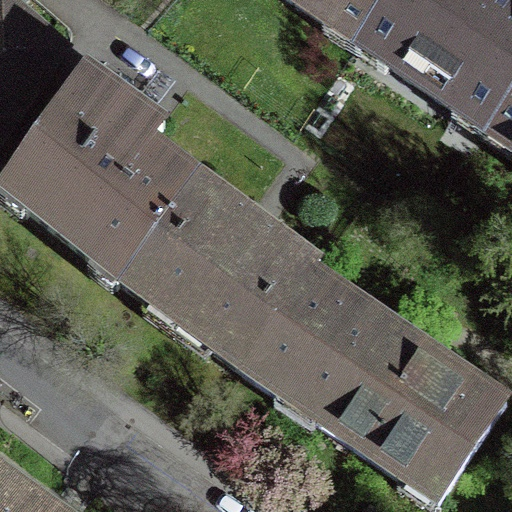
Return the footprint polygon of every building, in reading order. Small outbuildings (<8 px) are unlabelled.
[(0,0),(0,143),(66,51),(7,0),(0,0)] [(284,0),(357,49),(390,0),(284,0)] [(511,0),(390,0),(357,49),(486,136),(511,97),(511,0)] [(121,289),(197,181),(151,148),(164,131),(154,124),(85,74),(0,193),(121,289)] [(511,97),(486,136),(511,153),(511,97)] [(242,376),(318,269),(269,233),(271,229),(260,221),(249,213),(246,217),(197,181),(121,289),(241,377),(242,376)] [(318,269),(242,376),(284,404),(290,394),(319,414),(312,423),(408,488),(414,478),(441,496),(435,506),(436,507),(503,408),(424,354),(419,361),(409,354),(399,347),(404,341),(313,279),(320,271),(318,269)] [(0,479),(0,511),(45,511),(42,510),(0,479)]
